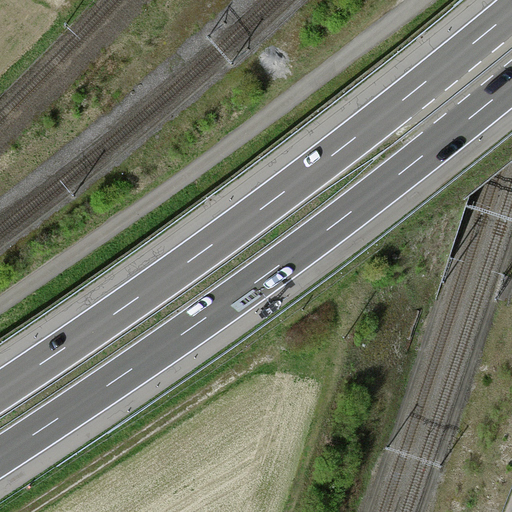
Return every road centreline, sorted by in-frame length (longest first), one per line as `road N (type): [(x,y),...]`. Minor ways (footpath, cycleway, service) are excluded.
road 1 (motorway): [(511,11),(291,186),(0,390)]
road 2 (motorway): [(0,455),(254,283),(511,83)]
road 3 (track): [(25,511),(284,346)]
